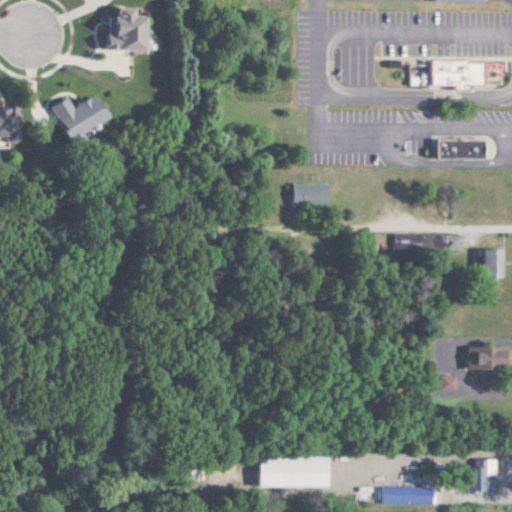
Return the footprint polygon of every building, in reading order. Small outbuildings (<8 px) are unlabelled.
[(136,52),(137,16),(125,16),(125,9),(106,9),(105,35),(98,34),(97,51),(136,52)] [(427,86),(427,62),(464,62),(464,64),(481,64),(481,86),(467,86),(467,91),(449,91),(449,86),(427,86)] [(43,108),(66,146),(80,138),(77,133),(101,118),(88,95),(67,108),(60,97),(43,108)] [(0,138),(12,138),(12,109),(0,109),(0,138)] [(432,159),(432,140),(480,141),(480,160),(432,159)] [(322,184),(286,184),(285,206),(321,207),(322,184)] [(456,251),(456,234),(388,235),(389,252),(456,251)] [(476,250),(476,278),(494,278),(495,250),(476,250)] [(460,346),(460,368),(501,368),(501,347),(460,346)] [(434,390),(450,390),(450,375),(434,375),(434,390)] [(250,459),(251,488),(320,486),(320,458),(250,459)] [(461,466),(462,493),(489,493),(488,459),(473,459),(474,466),(461,466)] [(375,503),(425,504),(425,487),(376,486),(375,503)]
